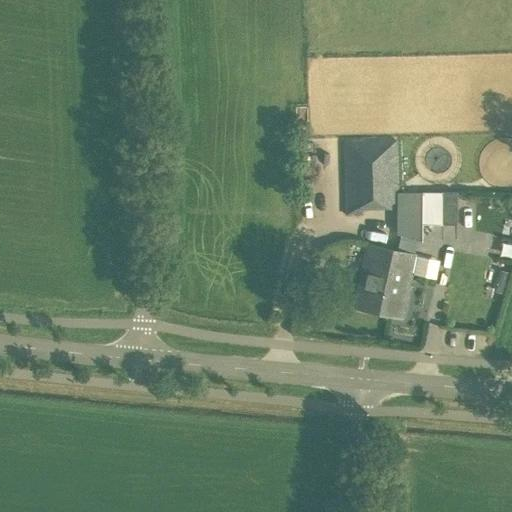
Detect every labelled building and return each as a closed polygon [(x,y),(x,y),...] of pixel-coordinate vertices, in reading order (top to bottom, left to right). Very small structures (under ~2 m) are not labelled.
[(306,109),(308,137),(333,135),(331,108),(306,109)] [(399,203),(397,139),(343,140),(344,216),(363,216),(362,210),(391,209),(391,203),(399,203)] [(422,192),(422,224),(441,225),(456,225),(456,192),(442,192),(442,193),(422,192)] [(387,280),(394,250),(370,246),(357,309),(386,315),(390,296),(383,295),(386,280),(387,280)] [(402,318),(415,255),(394,250),(387,280),(386,280),(383,295),(390,296),(386,315),(402,318)] [(506,272),(498,270),(493,289),(501,292),(506,272)]
